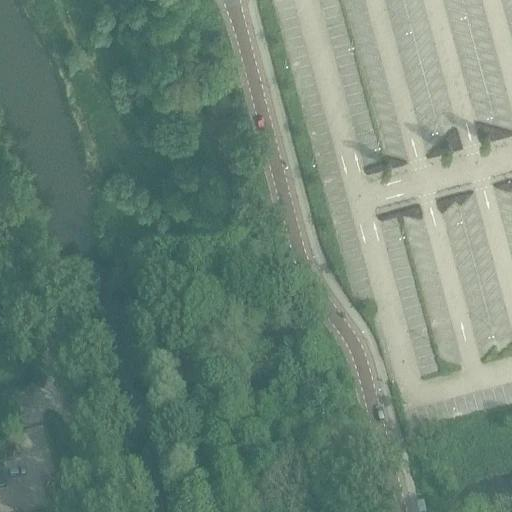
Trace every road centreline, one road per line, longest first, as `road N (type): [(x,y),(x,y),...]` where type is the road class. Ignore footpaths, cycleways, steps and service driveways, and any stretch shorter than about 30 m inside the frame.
road 1 (tertiary): [(401,511),(359,355),(298,247),(231,0)]
road 2 (residential): [(0,231),(59,390)]
